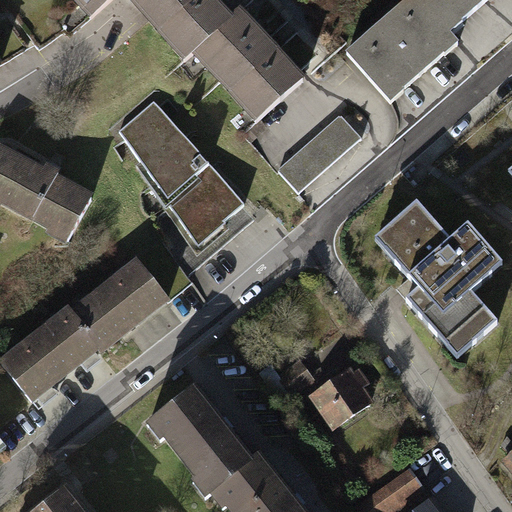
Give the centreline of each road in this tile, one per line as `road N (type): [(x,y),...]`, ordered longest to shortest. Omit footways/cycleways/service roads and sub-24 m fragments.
road 1 (residential): [(0,477),(304,238)]
road 2 (residential): [(505,511),(304,238)]
road 3 (residential): [(304,238),(511,57)]
road 4 (residential): [(0,103),(122,25)]
